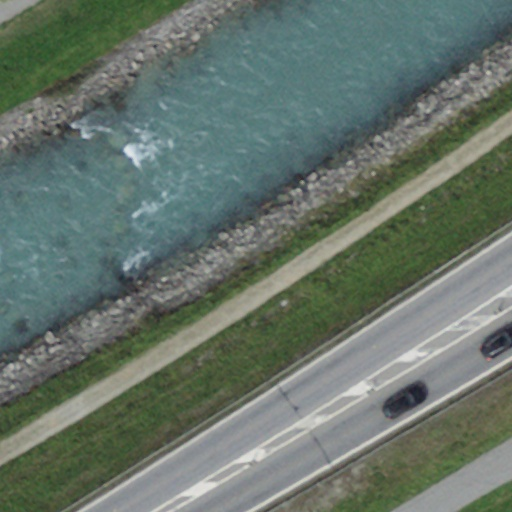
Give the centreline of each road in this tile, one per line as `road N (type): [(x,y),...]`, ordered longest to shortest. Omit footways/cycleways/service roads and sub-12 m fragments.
road 1 (track): [(0,459),(511,124)]
road 2 (primary): [(511,255),(255,456)]
road 3 (primary): [(255,456),(511,331)]
